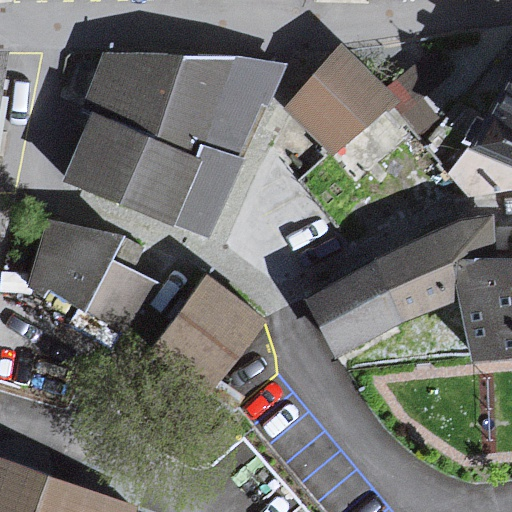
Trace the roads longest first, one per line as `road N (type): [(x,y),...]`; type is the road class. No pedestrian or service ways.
road 1 (residential): [(511,5),(302,23),(0,26)]
road 2 (residential): [(431,511),(329,392),(276,305),(207,254)]
